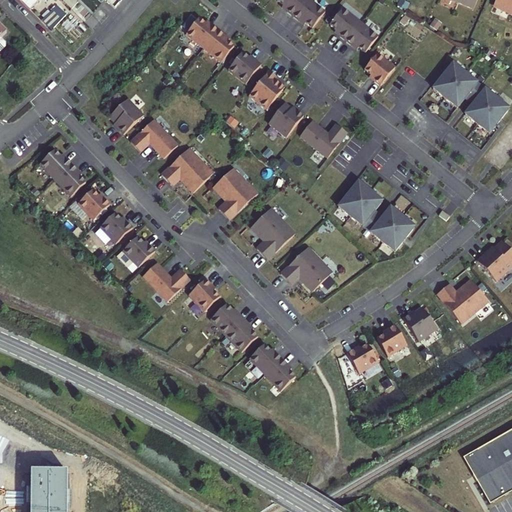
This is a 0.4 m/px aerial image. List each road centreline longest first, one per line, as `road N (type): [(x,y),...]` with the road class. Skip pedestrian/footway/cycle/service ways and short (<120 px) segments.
road 1 (secondary): [(0,340),(206,443),(318,511)]
road 2 (residential): [(307,344),(216,248),(181,235),(50,101)]
road 3 (residential): [(489,210),(225,0)]
road 4 (residential): [(307,344),(431,262),(489,210)]
